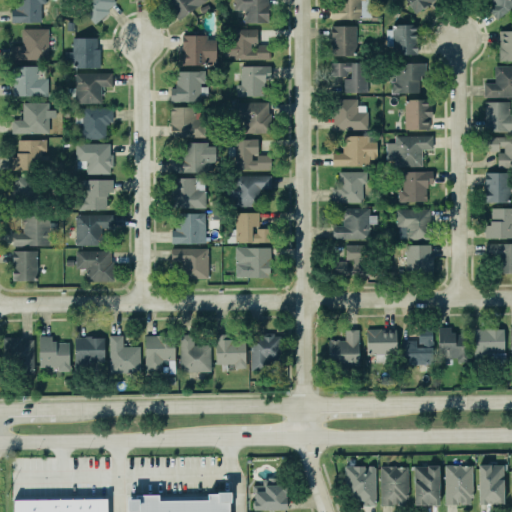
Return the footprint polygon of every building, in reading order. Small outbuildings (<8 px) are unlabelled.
[(45,0),(13,0),(14,22),(41,21),(41,3),(45,3),(45,0)] [(117,2),(115,0),(82,0),(84,2),(79,7),(94,23),(117,2)] [(167,0),(179,18),(206,1),(205,0),(167,0)] [(233,0),(233,8),(244,8),(244,21),(268,21),(268,0),(233,0)] [(331,18),(370,18),(370,0),(337,0),(337,3),(331,3),(331,18)] [(406,0),(415,12),(422,7),(423,9),(432,2),(431,1),(432,0),(406,0)] [(500,20),(511,6),(511,0),(488,0),(493,4),(488,10),(500,20)] [(331,24),(344,23),(356,24),(356,55),(331,55),(331,24)] [(392,24),(417,23),(418,54),(393,54),(393,45),(386,45),(386,29),(392,29),(392,24)] [(10,58),(48,58),(48,28),(21,27),(21,44),(10,44),(10,58)] [(234,28),(256,28),(256,42),(250,42),(250,49),(255,49),(255,43),(269,43),(269,57),(234,58),(234,55),(223,55),(223,42),(234,42),(234,28)] [(511,30),(499,31),(499,60),(511,60),(511,30)] [(181,33),(181,64),(205,63),(205,58),(215,58),(215,38),(206,38),(206,33),(181,33)] [(72,38),(72,51),(64,51),(64,61),(74,61),(74,67),(99,67),(99,37),(72,38)] [(395,62),(410,61),(425,61),(425,74),(420,74),(420,78),(419,78),(418,91),(407,90),(391,92),(390,81),(395,80),(395,62)] [(366,92),(366,62),(331,62),(331,76),(344,76),(343,91),(366,92)] [(239,64),(265,64),(265,80),(263,80),(263,94),(236,95),(236,83),(240,83),(239,64)] [(511,65),(495,65),(494,82),(484,82),(484,96),(511,96),(511,65)] [(48,96),(48,78),(39,78),(39,66),(13,66),(12,95),(48,96)] [(170,101),(200,101),(200,91),(203,91),(203,70),(176,71),(176,87),(170,87),(170,101)] [(75,72),(112,72),(112,85),(101,85),(101,103),(75,104),(75,72)] [(429,98),(416,97),(404,98),(404,128),(416,126),(429,127),(429,116),(431,116),(431,109),(431,104),(429,104),(429,98)] [(358,99),(333,98),(333,128),(367,129),(368,111),(357,111),(358,99)] [(244,132),(266,133),(267,102),(233,101),(233,120),(244,120),(244,132)] [(511,131),(511,101),(485,101),(484,131),(511,131)] [(45,102),(22,102),(22,119),(11,119),(11,133),(46,133),(45,102)] [(170,107),(171,137),(205,136),(204,106),(170,107)] [(82,108),(112,107),(112,121),(109,121),(109,125),(106,125),(107,139),(77,139),(77,127),(82,127),(82,108)] [(341,134),(341,150),(331,150),(331,165),(369,164),(369,158),(377,158),(377,140),(369,140),(369,133),(341,134)] [(433,135),(433,148),(422,149),(422,166),(396,167),(395,160),(386,160),(386,142),(395,142),(395,135),(433,135)] [(497,167),(511,167),(511,136),(485,136),(485,151),(498,151),(497,167)] [(17,139),(17,156),(11,157),(11,169),(48,168),(48,153),(46,153),(46,139),(17,139)] [(233,139),(233,168),(273,168),(273,154),(256,154),(256,139),(233,139)] [(183,141),(208,141),(207,172),(170,172),(170,158),(182,158),(183,141)] [(75,142),(109,142),(109,153),(112,153),(112,165),(109,165),(109,173),(85,173),(85,167),(75,167),(75,142)] [(402,171),(402,189),(398,189),(398,201),(426,200),(426,187),(427,187),(427,183),(432,183),(432,170),(402,171)] [(331,202),(364,203),(364,171),(338,171),(338,185),(332,185),(331,202)] [(485,202),(509,202),(509,172),(484,172),(485,202)] [(234,174),(234,184),(229,184),(229,199),(234,199),(234,206),(264,206),(264,189),(270,189),(270,174),(234,174)] [(33,202),(33,176),(15,176),(14,202),(33,202)] [(206,207),(205,177),(171,178),(172,208),(206,207)] [(112,179),(113,192),(108,191),(109,197),(106,196),(107,208),(78,208),(78,197),(83,197),(83,179),(112,179)] [(343,206),(343,225),(332,224),(331,238),(370,239),(369,206),(343,206)] [(491,207),(491,219),(489,219),(489,224),(484,224),(484,236),(500,236),(511,236),(511,206),(503,206),(491,207)] [(395,209),(430,208),(430,219),(432,219),(432,231),(430,231),(431,238),(407,239),(406,227),(396,227),(395,209)] [(204,212),(205,241),(189,241),(177,242),(170,242),(170,235),(170,229),(174,229),(174,226),(178,225),(177,212),(188,211),(204,212)] [(258,212),(235,212),(235,242),(267,242),(267,228),(257,228),(258,212)] [(12,232),(12,246),(49,245),(49,214),(22,215),(23,232),(12,232)] [(75,245),(98,245),(98,231),(113,231),(112,214),(75,214),(75,245)] [(511,242),(485,242),(485,257),(497,257),(497,272),(511,272),(511,242)] [(368,275),(368,245),(345,244),(345,261),(334,260),(334,274),(368,275)] [(406,244),(430,244),(430,255),(433,255),(433,273),(405,273),(405,266),(397,266),(397,257),(406,257),(406,244)] [(171,248),(171,261),(182,261),(182,278),(208,278),(208,247),(171,248)] [(235,247),(235,263),(246,263),(246,276),(271,276),(271,247),(235,247)] [(13,250),(36,250),(36,280),(13,280),(13,250)] [(86,281),(112,280),(112,250),(75,250),(75,268),(86,268),(86,281)] [(438,358),(457,357),(458,362),(467,362),(467,333),(450,333),(450,327),(437,327),(438,358)] [(366,353),(395,354),(396,329),(366,328),(366,353)] [(432,328),(417,328),(418,340),(402,340),(403,364),(433,363),(432,328)] [(473,328),(474,352),(504,351),(503,328),(473,328)] [(328,339),(329,365),(359,365),(358,329),(345,329),(345,339),(328,339)] [(278,332),(250,333),(251,370),(267,369),(267,360),(279,359),(278,332)] [(108,334),(109,372),(139,371),(139,346),(122,346),(121,333),(108,334)] [(144,335),(145,371),(162,371),(162,360),(175,359),(174,334),(144,335)] [(210,371),(210,344),(194,345),(193,334),(179,334),(180,371),(210,371)] [(216,334),(217,369),(245,368),(245,339),(231,339),(231,334),(216,334)] [(2,336),(2,360),(20,360),(20,372),(33,371),(33,339),(22,339),(22,336),(2,336)] [(69,370),(69,342),(51,342),(51,336),(39,336),(39,366),(58,366),(58,371),(69,370)] [(74,337),(74,364),(104,364),(103,336),(74,337)] [(478,504),(504,503),(503,464),(478,464),(478,504)] [(375,505),(375,465),(344,466),(345,493),(354,492),(354,500),(362,500),(362,505),(375,505)] [(380,506),(408,505),(407,465),(379,466),(380,506)] [(438,465),(413,466),(414,505),(439,504),(438,465)] [(445,504),(472,504),(471,465),(444,465),(445,504)] [(253,510),(286,509),(286,484),(278,484),(278,477),(264,478),(264,484),(252,484),(253,510)] [(229,493),(229,511),(129,511),(129,499),(208,498),(208,493),(229,493)] [(13,511),(13,500),(107,499),(107,511),(13,511)]
